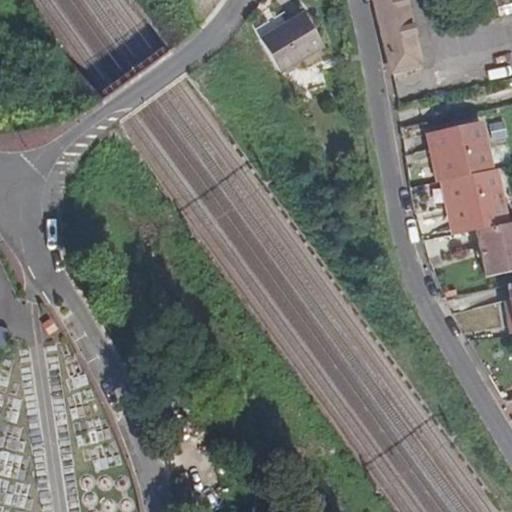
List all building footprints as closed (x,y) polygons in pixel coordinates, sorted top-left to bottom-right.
[(371,0),(389,73),(419,66),(404,0),(371,0)] [(324,51),(302,14),(260,38),(282,76),(324,51)] [(477,125),(430,134),(433,149),(440,183),(444,182),(451,217),(454,230),(503,221),(492,171),(487,172),(477,125)] [(440,183),(433,149),(428,151),(435,183),(439,183),(440,183)] [(451,217),(444,182),(440,183),(439,183),(446,218),(451,217)] [(511,248),(511,222),(475,231),(481,255),(511,248)] [(59,328),(52,317),(42,323),(49,335),(59,329),(59,328)] [(254,501),(247,475),(226,480),(234,507),(254,501)] [(242,511),(256,508),(254,501),(234,507),(234,511),(242,511)]
